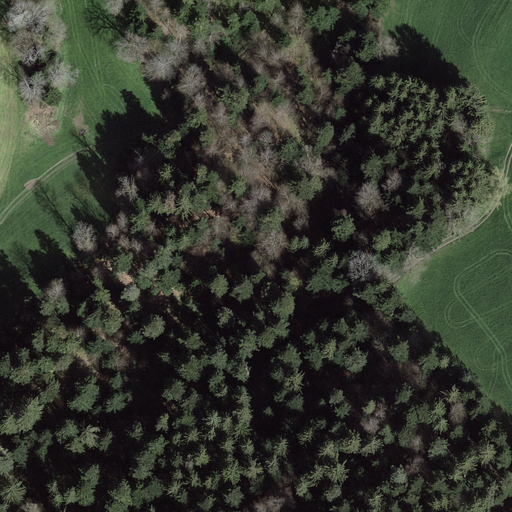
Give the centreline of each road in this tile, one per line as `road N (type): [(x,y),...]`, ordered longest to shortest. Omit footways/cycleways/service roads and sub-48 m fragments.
road 1 (track): [(182,104),(290,0)]
road 2 (track): [(511,431),(461,454),(419,511)]
